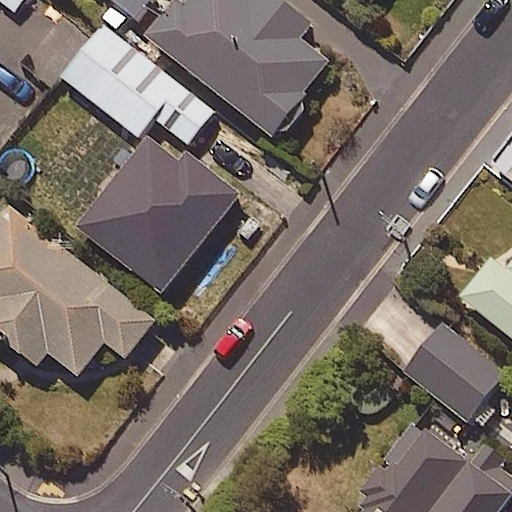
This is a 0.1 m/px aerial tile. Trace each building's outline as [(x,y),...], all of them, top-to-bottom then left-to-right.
[(153,0),(112,0),(139,20),(153,0)] [(300,0),(252,0),(252,1),(250,0),(183,0),(153,39),(275,136),(332,65),(301,41),(315,24),(295,7),(300,0)] [(216,112),(106,27),(66,78),(141,138),(157,118),(190,145),(216,112)] [(243,196),(159,129),(81,228),(165,294),(243,196)] [(157,323),(14,208),(0,225),(0,334),(39,366),(50,352),(80,376),(108,342),(129,359),(157,323)] [(511,261),(503,254),(467,299),(511,335),(511,261)] [(508,375),(446,325),(408,373),(470,423),(508,375)] [(503,511),(511,501),(511,491),(421,423),(375,484),(369,510),(368,511),(503,511)] [(341,463),(306,463),(307,498),(342,497),(341,463)]
